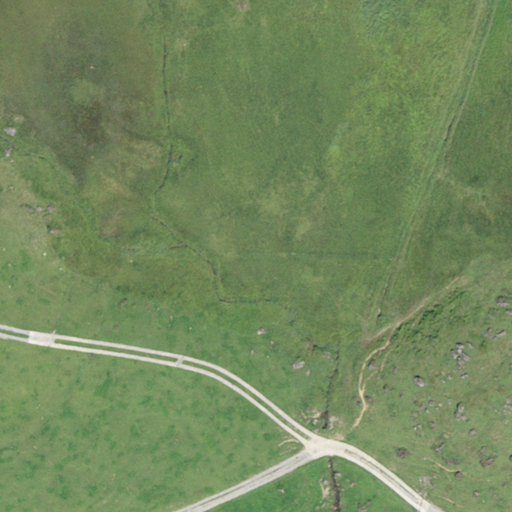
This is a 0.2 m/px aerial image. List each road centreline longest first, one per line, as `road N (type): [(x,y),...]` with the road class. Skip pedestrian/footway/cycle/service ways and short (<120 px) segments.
road 1 (track): [(0,330),(188,361),(227,378),(321,449),(381,472),(431,511)]
road 2 (track): [(186,511),(321,449)]
